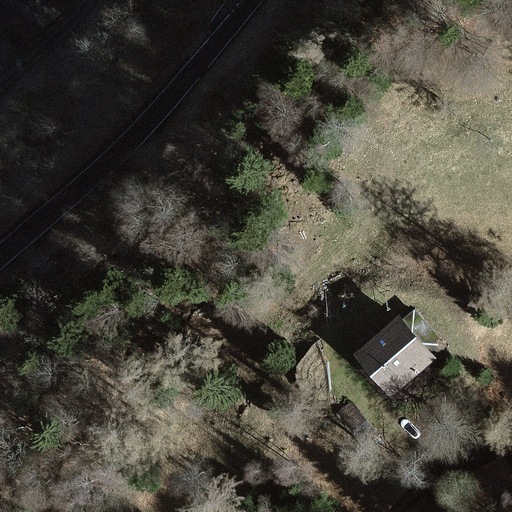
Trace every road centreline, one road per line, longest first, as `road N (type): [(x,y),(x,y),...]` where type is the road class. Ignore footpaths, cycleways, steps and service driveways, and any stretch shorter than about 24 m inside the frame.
road 1 (tertiary): [(0,257),(136,132),(253,0)]
road 2 (track): [(390,511),(418,487),(501,445)]
road 3 (residential): [(87,0),(0,83)]
